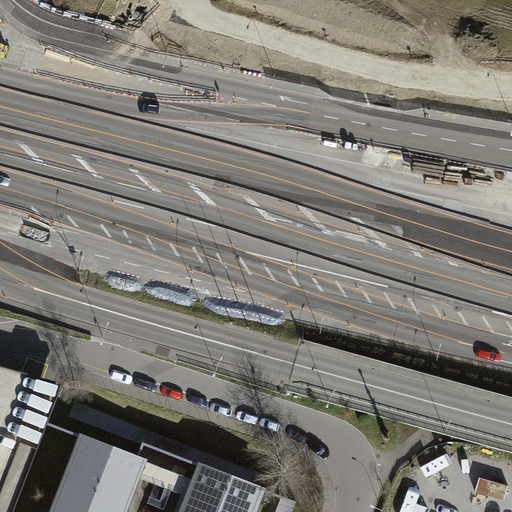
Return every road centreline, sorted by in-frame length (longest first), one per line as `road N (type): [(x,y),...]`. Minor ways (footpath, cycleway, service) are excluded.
road 1 (secondary): [(0,277),(511,423)]
road 2 (primary): [(0,220),(212,284),(511,355)]
road 3 (primary): [(0,170),(511,298)]
road 4 (motorway): [(511,208),(0,102)]
road 5 (residential): [(353,511),(350,460),(307,425),(60,345),(0,340)]
road 6 (primary): [(511,150),(107,69)]
